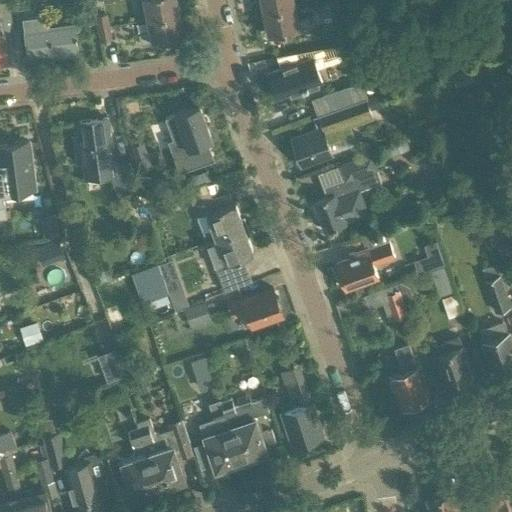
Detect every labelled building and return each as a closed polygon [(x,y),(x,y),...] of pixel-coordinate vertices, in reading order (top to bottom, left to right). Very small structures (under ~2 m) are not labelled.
[(0,0),(0,60),(7,59),(3,27),(12,26),(8,0),(0,0)] [(32,0),(35,13),(17,15),(20,31),(24,30),(28,56),(53,53),(47,14),(45,0),(32,0)] [(143,0),(147,19),(178,13),(175,0),(143,0)] [(260,0),(263,11),(293,5),(292,0),(260,0)] [(342,0),(333,0),(335,11),(344,9),(342,0)] [(293,5),(263,11),(267,35),(298,29),(298,28),(310,26),(308,17),(296,20),(293,5)] [(60,12),(47,14),(53,53),(77,49),(73,22),(62,23),(60,12)] [(150,33),(138,35),(140,44),(151,42),(152,43),(182,36),(178,13),(147,19),(150,33)] [(106,14),(96,16),(101,41),(111,40),(106,14)] [(350,25),(339,27),(343,43),(354,41),(350,25)] [(296,63),(267,73),(275,98),(304,88),(304,87),(322,81),(314,57),(296,64),(296,63)] [(341,109),(366,101),(367,100),(361,85),(312,103),(317,118),(318,118),(341,109)] [(366,101),(341,109),(347,126),(372,118),(366,101)] [(175,114),(164,118),(172,139),(168,140),(180,172),(214,160),(207,142),(211,140),(198,105),(175,114)] [(78,135),(71,136),(75,163),(82,162),(84,179),(112,175),(115,195),(129,193),(124,161),(111,163),(105,118),(76,122),(78,135)] [(321,127),(290,138),(300,166),(332,155),(327,143),(345,136),(340,121),(322,127),(321,127)] [(393,154),(408,149),(405,140),(390,146),(393,154)] [(0,221),(7,220),(5,202),(4,193),(35,189),(29,142),(0,145),(0,221)] [(142,143),(130,148),(138,172),(150,168),(142,143)] [(326,197),(314,201),(325,231),(345,224),(344,221),(367,213),(359,191),(381,183),(371,154),(340,165),(345,178),(323,187),(326,197)] [(211,197),(192,205),(196,217),(206,213),(211,228),(202,232),(206,241),(244,227),(234,202),(216,209),(211,197)] [(511,219),(505,198),(479,207),(491,245),(511,238),(511,219)] [(47,226),(43,226),(44,236),(58,234),(56,214),(45,216),(47,226)] [(244,227),(206,241),(206,242),(215,238),(224,262),(215,266),(220,278),(239,270),(235,259),(253,252),(244,227)] [(65,256),(58,239),(37,248),(44,264),(65,256)] [(350,258),(336,263),(345,289),(377,277),(373,265),(395,257),(389,242),(368,249),(367,247),(349,254),(350,258)] [(487,260),(478,263),(494,311),(508,307),(493,259),(488,261),(487,260)] [(168,295),(157,264),(130,274),(140,304),(168,295)] [(444,266),(432,270),(440,295),(452,291),(444,266)] [(384,290),(372,295),(376,307),(387,304),(393,320),(406,315),(397,286),(395,287),(390,289),(384,290)] [(241,300),(227,305),(231,317),(246,312),(251,325),(282,314),(273,288),(241,299),(241,300)] [(184,293),(171,298),(176,311),(189,306),(189,304),(184,293)] [(204,302),(184,310),(190,326),(210,319),(204,302)] [(501,322),(480,329),(484,341),(483,342),(494,373),(511,366),(511,346),(507,333),(505,333),(501,322)] [(36,324),(21,330),(28,347),(42,341),(36,324)] [(446,341),(433,346),(436,355),(435,355),(447,390),(473,381),(461,346),(458,336),(446,341)] [(392,378),(389,382),(392,391),(396,391),(401,406),(428,397),(417,365),(416,366),(408,343),(394,348),(402,371),(390,375),(392,378)] [(105,377),(124,374),(119,347),(99,351),(105,377)] [(301,405),(282,412),(293,445),(322,436),(302,376),(292,379),(301,405)] [(221,404),(225,416),(229,427),(240,460),(265,452),(263,445),(275,441),(271,430),(259,434),(253,416),(268,411),(264,397),(251,401),(249,396),(232,402),(231,397),(220,401),(221,404)] [(221,404),(212,408),(215,419),(225,416),(221,404)] [(105,419),(96,422),(101,446),(112,442),(105,419)] [(148,422),(137,425),(158,487),(183,479),(175,456),(180,455),(181,458),(193,454),(181,419),(168,423),(170,429),(157,433),(149,427),(148,422)] [(115,455),(107,457),(115,481),(119,483),(129,480),(134,496),(158,487),(137,425),(127,429),(134,448),(132,454),(121,458),(115,455)] [(229,427),(205,435),(216,468),(240,460),(229,427)] [(57,429),(41,433),(49,462),(64,458),(57,429)] [(10,430),(0,434),(0,449),(16,443),(10,430)] [(85,462),(64,468),(69,486),(68,486),(72,500),(73,499),(76,511),(93,511),(104,509),(101,498),(108,496),(103,480),(107,479),(99,452),(84,457),(85,462)] [(10,454),(5,456),(13,486),(19,484),(10,454)] [(45,455),(36,457),(42,480),(51,477),(45,455)] [(5,456),(0,457),(0,460),(7,487),(13,486),(5,456)] [(508,511),(495,474),(472,482),(482,511),(508,511)] [(52,511),(46,489),(17,497),(20,511),(52,511)] [(456,511),(449,491),(427,499),(431,511),(456,511)] [(20,511),(17,497),(0,502),(0,511),(20,511)]
